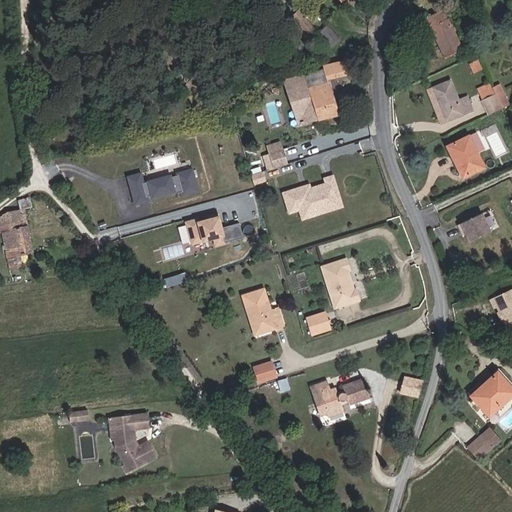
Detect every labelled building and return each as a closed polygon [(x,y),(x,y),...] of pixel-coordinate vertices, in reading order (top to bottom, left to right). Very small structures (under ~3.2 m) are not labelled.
[(445,58),(462,50),(447,18),(446,19),(442,10),(426,18),(445,58)] [(307,40),(316,32),(298,11),(290,19),(303,34),(307,40)] [(330,49),(341,39),(327,25),(317,34),(330,49)] [(318,120),(338,114),(327,79),(351,73),(347,60),(322,66),(323,69),(304,75),(311,98),(318,120)] [(484,73),(480,65),(472,69),(476,77),(484,73)] [(318,120),(311,98),(304,75),(284,81),(286,98),(285,99),(286,103),(291,101),(298,125),(318,120)] [(445,122),(472,111),(467,97),(458,101),(450,81),(432,88),(445,122)] [(502,109),(509,105),(499,84),(492,88),(502,109)] [(488,115),(502,109),(492,88),(480,94),(483,99),(482,100),(488,115)] [(462,178),(484,167),(468,136),(448,146),(458,166),(457,167),(462,178)] [(328,149),(309,155),(309,166),(321,162),(330,190),(330,159),(336,157),(346,158),(354,155),(357,155),(374,150),(374,142),(372,137),(367,137),(328,149)] [(281,139),(266,143),(268,152),(262,154),(266,170),(288,164),(281,139)] [(177,172),(147,178),(150,198),(199,189),(195,166),(176,170),(177,172)] [(251,173),(254,184),(267,180),(264,169),(251,173)] [(147,201),(142,171),(127,173),(132,204),(147,201)] [(298,212),(321,204),(312,179),(289,186),(298,212)] [(241,201),(244,220),(258,218),(254,190),(241,192),(242,201),(241,201)] [(29,197),(19,200),(22,210),(10,213),(0,216),(0,233),(1,233),(10,269),(19,268),(17,256),(33,252),(23,208),(31,206),(29,197)] [(214,245),(244,238),(240,221),(222,226),(219,212),(185,221),(190,243),(212,238),(214,245)] [(490,232),(481,214),(457,226),(461,234),(464,232),(465,235),(469,242),(490,232)] [(179,230),(181,239),(188,237),(185,228),(179,230)] [(196,252),(204,250),(202,242),(195,243),(196,252)] [(356,290),(353,290),(347,270),(349,270),(346,259),(321,266),(334,308),(359,300),(356,290)] [(508,333),(511,331),(511,288),(489,299),(493,307),(496,306),(498,312),(502,313),(503,316),(502,319),(508,333)] [(278,308),(270,310),(264,289),(243,295),(249,315),(251,315),(257,334),(283,326),(278,308)] [(312,334),(330,329),(326,313),(308,319),(312,334)] [(276,376),(272,362),(255,367),(260,382),(276,376)] [(489,416),(511,395),(511,387),(497,371),(470,396),(489,416)] [(400,393),(417,396),(422,381),(405,377),(400,393)] [(349,406),(370,399),(363,378),(343,384),(345,393),(338,396),(335,387),(330,388),(327,380),(310,385),(320,416),(327,414),(328,417),(344,412),(340,401),(347,399),(349,406)] [(88,420),(87,410),(77,411),(78,421),(88,420)] [(78,421),(77,411),(67,413),(69,444),(78,421)] [(147,414),(115,417),(117,431),(112,431),(113,440),(114,447),(123,465),(127,473),(156,458),(147,441),(136,447),(133,442),(135,441),(133,431),(148,429),(147,414)] [(117,431),(115,417),(107,418),(110,440),(113,440),(112,431),(117,431)] [(489,430),(482,436),(492,447),(499,441),(489,430)] [(492,447),(482,436),(469,448),(479,459),(492,447)]
